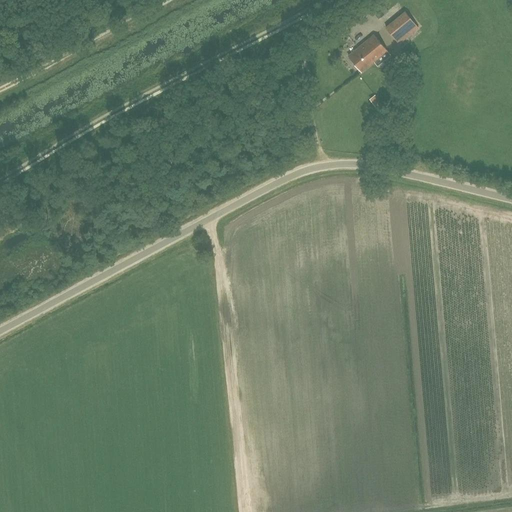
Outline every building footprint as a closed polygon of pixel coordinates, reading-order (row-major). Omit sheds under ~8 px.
[(369,5),(371,10),(378,19),(384,14),(381,10),(375,1),(369,5)] [(358,7),(348,14),(355,23),(365,15),(358,7)] [(405,10),(384,27),(398,44),(419,28),(405,10)] [(373,35),(348,56),(361,72),(386,50),(373,35)] [(369,99),(379,112),(385,107),(375,95),(369,99)]
